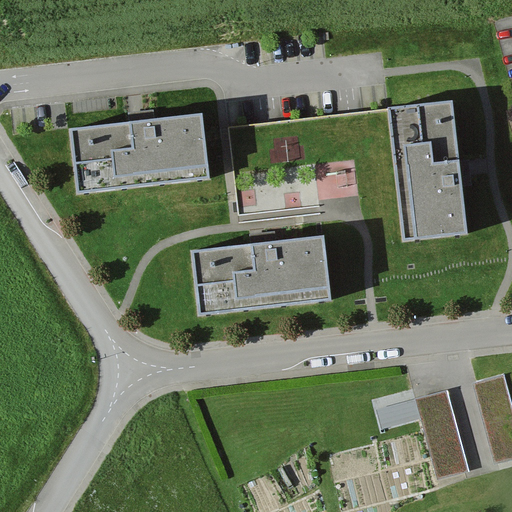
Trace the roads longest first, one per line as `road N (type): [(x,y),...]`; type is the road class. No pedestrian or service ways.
road 1 (residential): [(131,369),(511,327)]
road 2 (residential): [(131,369),(0,171)]
road 3 (residential): [(46,511),(131,369)]
